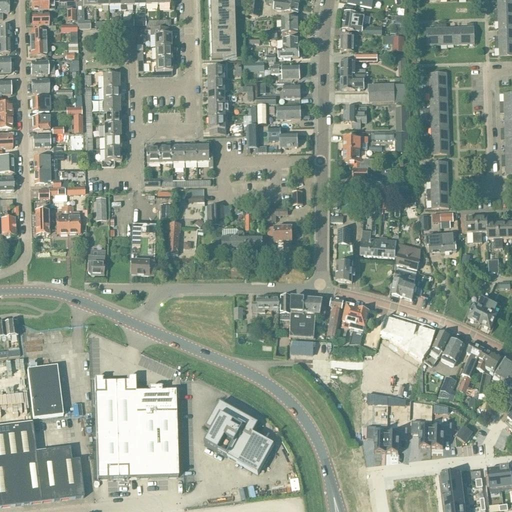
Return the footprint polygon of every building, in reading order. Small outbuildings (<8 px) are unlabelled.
[(8,15),(8,0),(0,0),(0,21),(3,22),(2,15),(8,15)] [(48,2),(47,0),(31,0),(32,12),(48,12),(48,9),(54,9),(54,2),(48,2)] [(83,9),(96,9),(95,0),(75,0),(76,8),(83,8),(83,9)] [(108,0),(95,0),(96,9),(108,8),(108,0)] [(120,0),(108,0),(108,8),(120,8),(120,0)] [(120,0),(120,8),(133,8),(132,0),(120,0)] [(213,0),(213,1),(211,2),(211,10),(210,10),(210,11),(211,11),(213,58),(234,58),(232,0),(213,0)] [(261,2),(250,0),(248,17),(259,18),(261,2)] [(349,0),(349,3),(348,5),(372,10),(373,0),(349,0)] [(299,5),(271,1),(271,6),(275,7),(274,12),(298,15),(299,5)] [(494,18),(511,17),(511,3),(497,4),(498,12),(494,12),(494,18)] [(75,11),(67,12),(68,23),(76,23),(75,11)] [(345,14),(343,30),(355,32),(362,33),(365,17),(358,16),(345,14)] [(49,27),(48,16),(32,17),(32,28),(49,27)] [(511,30),(511,17),(494,18),(494,24),(498,24),(498,31),(511,30)] [(113,24),(109,24),(109,29),(121,28),(121,24),(119,24),(119,19),(113,19),(113,24)] [(282,20),(282,19),(273,19),(273,23),(282,23),(282,35),(298,35),(298,19),(282,20)] [(90,31),(90,23),(77,23),(77,31),(90,31)] [(457,30),(458,47),(475,46),(474,29),(474,25),(468,25),(468,30),(457,30)] [(441,47),(441,26),(435,26),(435,31),(427,31),(427,48),(441,47)] [(446,26),(441,26),(441,47),(458,47),(457,30),(446,30),(446,26)] [(0,27),(0,40),(9,41),(9,28),(0,27)] [(154,37),(155,49),(171,49),(171,36),(168,36),(168,29),(150,30),(151,37),(154,37)] [(495,39),(495,45),(511,43),(511,30),(498,31),(498,39),(495,39)] [(46,32),(29,33),(30,46),(46,45),(46,32)] [(358,38),(342,37),(341,53),(354,54),(354,46),(358,46),(358,38)] [(405,38),(394,38),(394,55),(405,55),(405,38)] [(0,55),(9,55),(9,41),(0,40),(0,55)] [(299,59),(298,40),(283,41),(284,53),(279,53),(279,60),(284,60),(284,61),(290,61),(290,59),(299,59)] [(511,57),(511,43),(495,45),(495,51),(499,50),(500,58),(511,57)] [(46,45),(30,46),(30,59),(47,58),(46,45)] [(78,54),(78,45),(68,46),(68,54),(78,54)] [(171,49),(155,49),(155,62),(172,61),(171,49)] [(0,60),(0,75),(10,75),(10,60),(0,60)] [(172,73),(172,61),(155,62),(155,74),(172,73)] [(342,63),(342,81),(365,81),(365,74),(355,74),(354,62),(342,63)] [(48,76),(47,64),(31,64),(31,77),(48,76)] [(299,81),(299,68),(272,68),(272,76),(283,76),(283,81),(299,81)] [(208,70),(208,83),(225,82),(224,69),(208,70)] [(426,84),(426,90),(447,89),(447,76),(430,76),(430,84),(426,84)] [(102,77),(103,90),(119,90),(119,77),(102,77)] [(365,82),(365,81),(342,81),(341,81),(341,91),(365,91),(365,82)] [(48,88),(48,82),(31,83),(32,96),(48,95),(48,93),(52,92),(52,88),(48,88)] [(208,83),(209,95),(225,94),(225,82),(208,83)] [(11,97),(10,83),(0,83),(0,100),(1,100),(1,97),(11,97)] [(409,87),(368,88),(369,91),(369,105),(394,104),(394,106),(409,106),(409,87)] [(300,101),(300,88),(284,88),(284,94),(280,94),(281,101),(300,101)] [(430,96),(430,103),(447,102),(447,89),(426,90),(426,96),(430,96)] [(120,102),(119,90),(103,90),(103,102),(120,102)] [(225,107),(225,94),(209,95),(209,107),(225,107)] [(500,104),(500,109),(511,108),(511,95),(504,96),(504,104),(500,104)] [(49,114),(49,100),(32,100),(32,114),(49,114)] [(0,117),(11,117),(11,106),(2,106),(1,102),(0,102),(0,117)] [(103,102),(103,115),(120,114),(120,102),(103,102)] [(448,117),(447,102),(430,103),(431,111),(426,111),(427,117),(448,117)] [(209,107),(209,119),(226,119),(225,107),(209,107)] [(267,127),(267,108),(257,108),(258,127),(267,127)] [(504,115),(504,122),(511,122),(511,108),(500,109),(500,116),(504,115)] [(82,117),(82,109),(67,109),(67,117),(82,117)] [(300,111),(300,109),(277,109),(278,118),(281,118),(281,122),(301,121),(301,115),(302,114),(302,112),(300,111)] [(408,135),(408,109),(395,110),(395,135),(408,135)] [(352,130),(361,130),(361,124),(367,124),(367,115),(366,115),(366,110),(345,110),(344,125),(352,125),(352,130)] [(120,127),(120,114),(103,115),(103,127),(120,127)] [(0,131),(12,131),(11,117),(0,117),(0,131)] [(431,123),(431,131),(448,130),(448,117),(427,117),(427,123),(431,123)] [(49,132),(49,118),(32,119),(33,133),(49,132)] [(226,137),(226,119),(209,119),(210,132),(211,132),(211,138),(226,137)] [(501,131),(501,136),(511,135),(511,122),(504,122),(505,130),(501,131)] [(103,127),(104,139),(121,139),(120,127),(103,127)] [(257,128),(247,128),(248,150),(258,150),(257,128)] [(280,137),(280,130),(269,130),(270,142),(281,142),(281,149),(297,149),(297,146),(298,145),(298,143),(297,142),(297,136),(280,137)] [(448,143),(448,130),(431,131),(431,137),(427,138),(427,144),(448,143)] [(387,135),(374,135),(374,143),(387,142),(393,142),(393,134),(387,135)] [(408,135),(395,135),(395,153),(408,153),(408,135)] [(511,148),(511,135),(501,136),(501,142),(505,142),(505,149),(511,148)] [(71,152),(83,152),(82,136),(70,136),(71,152)] [(0,137),(0,150),(12,150),(12,137),(0,137)] [(50,150),(49,138),(33,138),(33,151),(50,150)] [(104,139),(104,151),(121,151),(121,139),(104,139)] [(344,139),(344,152),(361,152),(361,145),(368,145),(368,139),(344,139)] [(449,156),(448,143),(427,144),(427,149),(432,149),(432,157),(449,156)] [(209,148),(196,149),(197,165),(210,165),(209,148)] [(502,158),(502,163),(511,162),(511,148),(505,149),(505,157),(502,158)] [(159,150),(160,166),(172,166),(172,149),(159,150)] [(184,149),(172,149),(172,166),(185,165),(184,149)] [(185,165),(197,165),(196,149),(184,149),(185,165)] [(148,166),(160,166),(159,150),(147,150),(148,166)] [(121,163),(121,151),(104,151),(104,163),(102,163),(102,170),(114,170),(114,164),(121,163)] [(344,152),(344,164),(353,165),(353,171),(381,172),(381,161),(364,161),(364,164),(361,164),(361,152),(344,152)] [(49,159),(34,160),(34,173),(50,173),(56,172),(55,161),(63,161),(63,155),(52,155),(52,159),(49,159)] [(0,175),(13,175),(13,158),(0,158),(0,175)] [(511,176),(511,162),(502,163),(502,169),(506,169),(506,177),(511,176)] [(430,171),(431,183),(448,182),(447,165),(430,165),(430,166),(426,166),(426,171),(430,171)] [(352,171),(352,184),(368,184),(368,181),(380,182),(380,176),(386,176),(386,173),(386,172),(381,172),(353,171),(352,171)] [(50,173),(34,173),(34,187),(44,186),(44,183),(50,183),(50,173)] [(0,194),(14,194),(13,180),(0,180),(0,194)] [(448,196),(448,182),(431,183),(431,191),(427,191),(427,197),(448,196)] [(409,193),(409,185),(394,185),(394,194),(409,193)] [(49,191),(39,191),(39,201),(49,201),(49,198),(49,191)] [(302,194),(292,194),(293,208),(303,208),(302,194)] [(448,196),(427,197),(427,203),(431,203),(431,211),(449,210),(448,196)] [(105,219),(105,201),(96,201),(97,219),(105,219)] [(225,227),(225,216),(225,208),(208,208),(208,228),(225,227)] [(56,237),(68,237),(67,209),(62,209),(62,215),(56,215),(56,237)] [(67,209),(68,237),(80,236),(79,214),(73,214),(72,209),(67,209)] [(278,211),(267,211),(268,224),(276,224),(276,218),(278,218),(278,211)] [(42,218),(41,213),(36,214),(36,236),(49,236),(48,218),(42,218)] [(7,221),(7,214),(0,214),(0,221),(1,221),(2,237),(15,237),(15,220),(7,221)] [(453,216),(442,216),(442,225),(453,224),(453,216)] [(473,245),(478,245),(477,217),(471,217),(472,220),(466,220),(467,235),(473,235),(473,245)] [(482,217),(477,217),(478,245),(482,245),(481,235),(487,234),(487,226),(487,219),(482,219),(482,217)] [(428,232),(428,219),(420,220),(420,232),(428,232)] [(494,251),(498,251),(497,223),(492,223),(492,226),(487,226),(487,234),(488,241),(493,241),(494,251)] [(502,223),(497,223),(498,251),(502,251),(502,241),(508,240),(507,225),(502,225),(502,223)] [(165,226),(165,233),(170,234),(169,256),(178,256),(179,234),(181,234),(181,227),(173,226),(165,226)] [(157,229),(132,228),(131,265),(133,265),(132,279),(155,280),(157,229)] [(292,243),(292,230),(268,230),(268,237),(274,237),(274,244),(292,243)] [(223,240),(222,240),(222,253),(246,253),(246,240),(245,240),(245,235),(243,233),(239,234),(237,236),(237,240),(223,240)] [(450,238),(442,238),(443,255),(456,254),(455,245),(456,245),(455,234),(450,234),(450,238)] [(430,256),(443,255),(442,238),(433,239),(433,235),(425,236),(426,247),(429,247),(430,256)] [(262,239),(246,240),(246,253),(263,252),(262,239)] [(379,243),(377,259),(385,259),(387,244),(387,241),(379,240),(379,243)] [(360,257),(369,258),(370,242),(362,241),(360,257)] [(379,243),(370,242),(369,258),(377,259),(379,243)] [(396,244),(387,244),(385,259),(394,260),(396,244)] [(421,252),(399,246),(396,255),(396,267),(418,272),(420,261),(421,252)] [(337,265),(336,284),(352,285),(354,247),(350,247),(338,247),(337,265)] [(105,253),(91,252),(91,259),(88,259),(88,264),(88,273),(89,275),(91,275),(91,277),(103,277),(104,262),(105,262),(105,253)] [(470,258),(463,256),(461,265),(469,267),(470,258)] [(396,276),(395,282),(413,287),(416,275),(398,270),(396,276)] [(413,287),(395,282),(392,296),(412,302),(415,288),(413,287)] [(291,297),(291,298),(290,316),(290,338),(313,340),(315,317),(320,317),(322,302),(304,301),(303,301),(292,300),(292,297),(291,297)] [(290,324),(290,316),(291,298),(281,298),(280,316),(281,316),(281,324),(290,324)] [(280,311),(280,300),(258,301),(258,304),(253,304),(253,307),(253,316),(258,316),(258,311),(280,311)] [(343,302),(332,300),(331,309),(332,310),(327,339),(336,341),(343,302)] [(475,307),(468,321),(479,326),(490,304),(482,300),(482,301),(478,309),(475,307)] [(490,304),(479,326),(491,332),(494,324),(497,318),(494,316),(498,308),(490,304)] [(358,307),(347,305),(343,324),(351,326),(350,331),(352,331),(349,347),(360,347),(363,334),(369,312),(358,309),(358,307)] [(243,321),(242,309),(234,309),(235,322),(243,321)] [(387,340),(409,356),(417,328),(386,319),(380,338),(387,340)] [(16,324),(4,325),(6,339),(18,338),(16,324)] [(435,334),(417,328),(409,356),(421,364),(430,353),(435,334)] [(275,339),(273,333),(267,335),(269,341),(275,339)] [(433,351),(430,355),(438,360),(443,355),(449,339),(440,335),(433,351)] [(458,345),(451,342),(443,360),(455,365),(463,347),(462,347),(460,344),(458,345)] [(292,357),(312,358),(313,345),(292,344),(292,357)] [(476,363),(478,364),(483,352),(472,346),(469,352),(467,356),(470,357),(468,362),(471,363),(472,361),(476,363)] [(478,364),(474,372),(482,377),(486,378),(488,373),(485,371),(492,356),(483,352),(478,364)] [(502,361),(492,356),(485,371),(488,373),(494,375),(502,361)] [(464,378),(463,382),(459,393),(465,395),(473,375),(474,372),(478,364),(476,363),(472,361),(471,363),(468,362),(466,366),(462,377),(464,378)] [(511,367),(505,363),(495,380),(493,386),(494,389),(496,390),(499,389),(500,389),(502,390),(503,389),(504,390),(503,392),(506,394),(506,395),(508,396),(511,392),(511,391),(511,390),(511,367)] [(63,418),(57,368),(27,372),(33,421),(63,418)] [(490,379),(486,378),(482,377),(481,385),(489,387),(490,379)] [(103,380),(94,380),(95,396),(95,395),(97,481),(178,479),(175,393),(161,393),(161,390),(162,390),(162,389),(148,390),(149,390),(149,394),(135,394),(135,379),(126,380),(127,380),(127,384),(125,384),(102,384),(102,381),(103,381),(103,380)] [(456,383),(446,379),(441,392),(451,397),(451,396),(456,383)] [(486,398),(489,387),(481,385),(479,397),(482,397),(482,399),(484,400),(484,398),(486,398)] [(258,426),(220,404),(206,429),(212,433),(205,446),(227,459),(228,459),(258,476),(274,447),(253,435),(258,426)] [(32,425),(0,428),(0,509),(84,499),(79,462),(72,463),(70,450),(56,452),(36,455),(32,425)] [(412,431),(411,438),(419,438),(420,438),(420,439),(419,451),(431,452),(432,431),(421,431),(421,426),(421,425),(420,425),(412,425),(412,431)] [(432,431),(431,452),(443,452),(443,439),(444,439),(452,439),(452,426),(444,426),(443,426),(443,432),(432,431)] [(472,435),(464,429),(457,439),(465,445),(472,435)] [(367,430),(367,443),(375,443),(375,444),(374,457),(387,457),(387,432),(376,432),(376,431),(375,431),(367,430)] [(387,432),(387,457),(399,457),(399,445),(399,444),(407,444),(407,431),(399,431),(398,431),(398,432),(387,432)] [(511,481),(511,470),(499,471),(501,491),(511,489),(511,481)] [(499,471),(487,473),(489,493),(501,491),(499,471)] [(463,475),(441,478),(442,490),(465,487),(463,475)] [(290,481),(282,482),(283,494),(291,493),(290,481)] [(465,487),(442,490),(443,501),(468,498),(467,487),(465,487)] [(468,498),(443,501),(445,511),(470,509),(468,498)]
